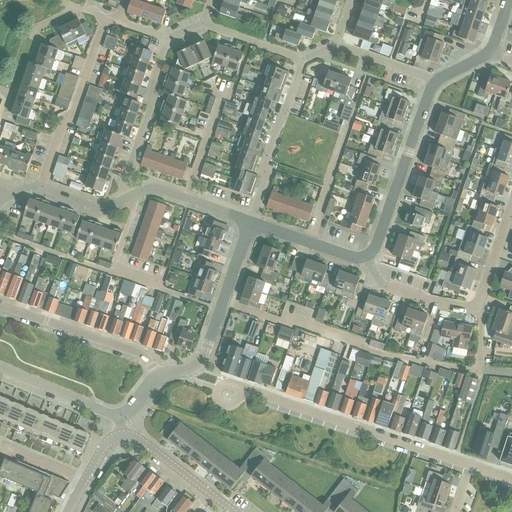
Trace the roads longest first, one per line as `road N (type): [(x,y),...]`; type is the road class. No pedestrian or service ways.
road 1 (residential): [(481,348),(473,370),(456,368),(222,304)]
road 2 (residential): [(470,465),(244,391)]
road 3 (residential): [(368,256),(433,80)]
road 4 (residential): [(40,188),(106,17)]
road 5 (residential): [(158,376),(144,357),(0,307)]
road 6 (residential): [(251,223),(302,59)]
road 7 (residential): [(129,196),(124,184),(168,39)]
road 8 (residential): [(230,511),(135,438),(120,435)]
road 9 (residential): [(477,306),(388,287),(368,256)]
road 10 (residential): [(118,416),(0,368)]
road 11 (residential): [(309,242),(347,126)]
